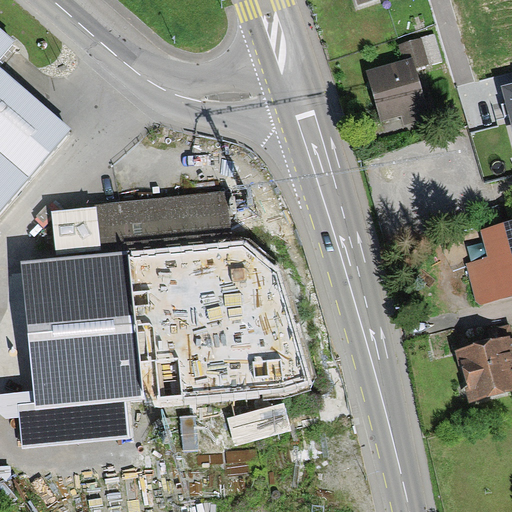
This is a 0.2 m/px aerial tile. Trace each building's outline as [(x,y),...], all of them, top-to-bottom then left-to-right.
[(404,61),(367,71),(381,121),(400,115),(403,114),(406,124),(431,117),(416,66),(427,63),(420,40),(399,46),(404,61)] [(0,209),(63,133),(0,80),(0,57),(7,48),(0,42),(0,209)] [(511,81),(502,85),(509,110),(511,123),(511,81)] [(223,198),(58,215),(62,256),(140,248),(142,265),(163,263),(168,313),(267,303),(262,258),(229,262),(223,198)] [(478,309),(511,300),(511,225),(481,234),(489,264),(468,270),(478,309)] [(43,403),(140,394),(127,267),(30,277),(43,403)] [(450,344),(468,408),(511,395),(511,358),(511,356),(511,355),(511,335),(510,327),(450,344)] [(344,422),(330,357),(219,381),(232,445),(344,422)]
